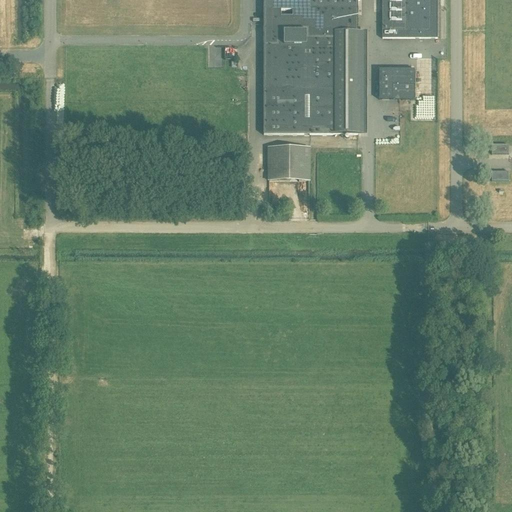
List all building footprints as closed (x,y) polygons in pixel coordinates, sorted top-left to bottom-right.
[(358,32),(357,0),(382,0),(382,39),(437,39),(437,0),(263,0),(264,25),(264,31),(264,135),(264,136),(310,136),(335,136),(335,76),(335,32),(358,32)] [(379,100),(400,100),(415,100),(415,70),(379,70),(379,100)] [(358,78),(339,78),(339,90),(358,90),(358,78)] [(491,155),(492,155),(508,155),(509,155),(509,146),(491,146),(491,155)] [(269,147),(269,182),(310,182),(310,148),(269,147)] [(491,182),(509,182),(509,172),(508,172),(508,173),(492,173),(492,172),(491,172),(491,182)]
